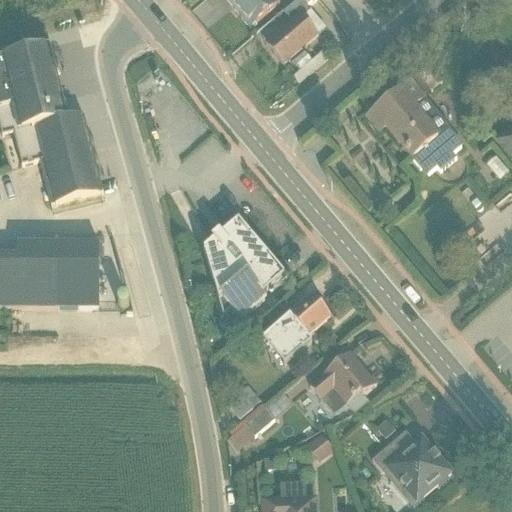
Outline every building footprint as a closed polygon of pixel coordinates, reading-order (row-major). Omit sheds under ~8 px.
[(270,0),(232,0),(228,4),(255,39),(283,17),(270,0)] [(297,0),(312,16),(332,0),(297,0)] [(407,0),(405,0),(377,27),(385,36),(415,8),(407,0)] [(304,25),(269,53),(286,75),(322,47),(304,25)] [(0,95),(9,93),(21,134),(39,129),(62,210),(105,199),(83,120),(68,124),(49,53),(0,66),(0,95)] [(409,95),(367,127),(383,148),(395,139),(417,169),(448,146),(409,95)] [(511,140),(503,147),(511,158),(511,140)] [(485,192),(495,185),(484,166),(473,173),(485,192)] [(490,220),(472,238),(487,254),(505,236),(490,220)] [(246,234),(210,262),(235,292),(225,300),(249,329),(294,293),(246,234)] [(0,314),(56,315),(57,259),(0,258),(0,314)] [(322,308),(272,350),(291,372),(341,331),(322,308)] [(477,356),(511,405),(511,333),(500,317),(472,337),(483,352),(477,356)] [(356,363),(316,393),(340,424),(379,394),(356,363)] [(226,429),(248,411),(234,394),(212,411),(226,429)] [(268,412),(232,444),(244,457),(279,425),(268,412)] [(408,444),(375,472),(409,511),(427,511),(459,485),(426,447),(418,454),(408,444)] [(325,448),(312,459),(322,471),(335,460),(325,448)]
